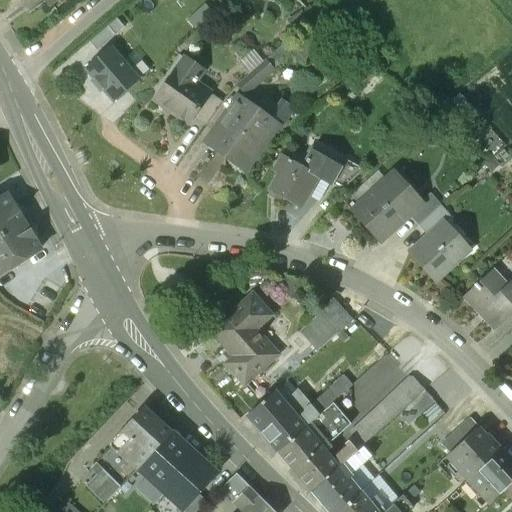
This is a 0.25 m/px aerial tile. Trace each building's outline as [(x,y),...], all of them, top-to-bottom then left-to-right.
[(117,19),(89,42),(97,51),(124,28),(117,19)] [(138,81),(109,48),(85,68),(114,102),(138,81)] [(201,72),(185,60),(156,101),(187,124),(192,118),(208,94),(194,83),(201,72)] [(263,61),(236,85),(244,95),(272,71),(263,61)] [(221,104),(208,94),(192,118),(204,127),(221,104)] [(275,124),(239,99),(208,143),(244,169),(275,124)] [(311,150),(301,167),(283,157),(275,171),(280,174),(270,191),(300,208),(310,190),(309,190),(316,178),(330,186),(330,185),(340,167),(311,150)] [(340,167),(330,185),(341,191),(363,171),(345,160),(340,167)] [(412,209),(388,182),(394,176),(393,174),(353,210),(380,241),(409,216),(421,204),(420,203),(419,202),(412,209)] [(412,209),(419,202),(394,176),(388,182),(412,209)] [(430,194),(420,203),(421,204),(409,216),(418,226),(440,206),(430,194)] [(7,195),(0,199),(0,234),(23,220),(19,213),(21,212),(14,201),(12,203),(7,195)] [(440,206),(418,226),(427,236),(439,226),(440,226),(450,217),(440,206)] [(23,220),(0,234),(0,275),(11,269),(12,271),(27,262),(25,260),(41,250),(35,240),(38,239),(31,229),(29,230),(23,220)] [(440,226),(439,226),(427,236),(410,252),(436,281),(465,255),(440,226)] [(511,279),(507,285),(493,270),(463,297),(493,331),(511,313),(511,279)] [(203,296),(195,291),(190,302),(199,305),(205,302),(203,296)] [(254,337),(246,328),(255,321),(258,325),(271,313),(261,303),(252,294),(210,331),(232,356),(224,362),(244,385),(275,357),(258,339),(261,336),(259,333),(254,337)] [(320,313),(300,331),(318,351),(338,333),(320,313)] [(344,376),(305,411),(306,411),(313,420),(332,403),(352,385),(344,376)] [(410,378),(349,433),(353,437),(344,445),(347,448),(353,455),(362,446),(425,390),(414,379),(410,378)] [(425,391),(410,405),(419,415),(434,402),(425,391)] [(297,419),(273,392),(247,415),(278,452),(304,429),(313,420),(306,411),(297,419)] [(372,392),(350,407),(357,418),(380,404),(372,392)] [(313,420),(304,429),(321,448),(326,443),(349,423),(332,403),(313,420)] [(170,433),(144,409),(111,445),(137,469),(170,433)] [(469,419),(441,445),(449,454),(476,430),(477,428),(469,419)] [(321,448),(304,429),(278,452),(311,492),(342,464),(353,455),(347,448),(332,460),(325,452),(321,448)] [(489,444),(476,430),(449,454),(447,455),(469,479),(499,452),(491,443),(489,444)] [(197,457),(170,433),(137,469),(164,493),(197,457)] [(326,443),(321,448),(325,452),(330,447),(326,443)] [(353,455),(342,464),(351,474),(371,456),(362,446),(353,455)] [(511,465),(499,452),(469,479),(491,503),(511,484),(511,465)] [(469,479),(447,455),(441,461),(463,484),(469,479)] [(197,457),(164,493),(181,509),(195,493),(214,472),(197,457)] [(351,474),(342,464),(311,492),(328,511),(336,511),(359,492),(347,479),(351,475),(351,474)] [(121,487),(102,470),(85,486),(105,505),(121,487)] [(380,473),(361,491),(378,511),(384,511),(401,497),(380,473)] [(236,474),(222,487),(235,501),(249,487),(236,474)] [(274,511),(249,487),(235,501),(247,511),(246,511),(274,511)] [(378,511),(361,491),(359,492),(336,511),(378,511)] [(195,493),(181,509),(178,511),(196,511),(206,503),(195,493)] [(384,511),(409,511),(415,507),(404,495),(401,497),(384,511)] [(61,511),(84,511),(66,498),(57,509),(61,511)]
